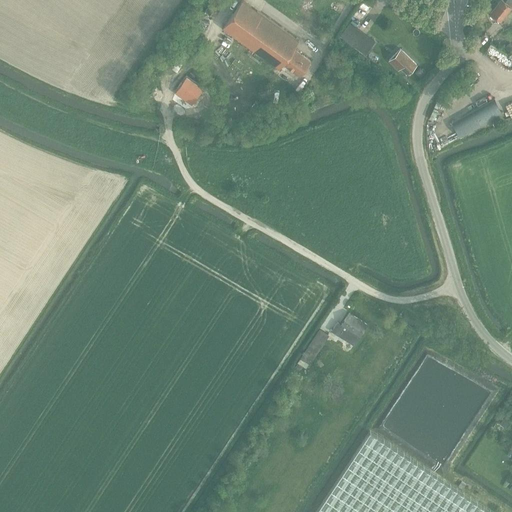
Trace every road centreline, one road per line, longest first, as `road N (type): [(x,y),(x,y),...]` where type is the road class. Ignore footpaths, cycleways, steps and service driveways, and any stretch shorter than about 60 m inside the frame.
road 1 (unclassified): [(456,283),(409,300),(374,293),(188,186),(172,144)]
road 2 (unclassified): [(456,283),(417,133),(422,104),(458,45),(456,27)]
road 3 (track): [(172,144),(71,115),(0,81)]
